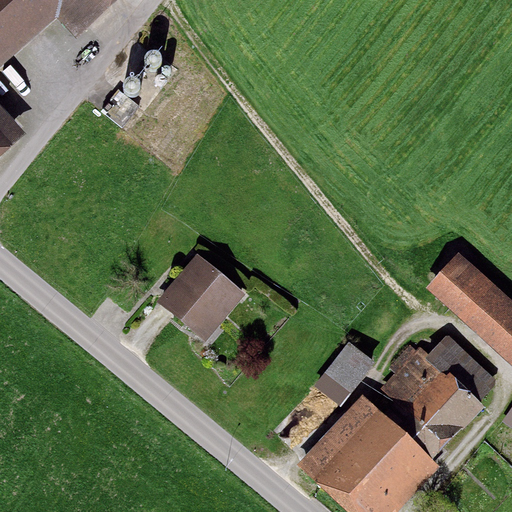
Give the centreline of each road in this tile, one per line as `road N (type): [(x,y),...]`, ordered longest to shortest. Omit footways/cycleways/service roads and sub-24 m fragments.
road 1 (tertiary): [(0,264),(295,511)]
road 2 (track): [(0,206),(157,0)]
